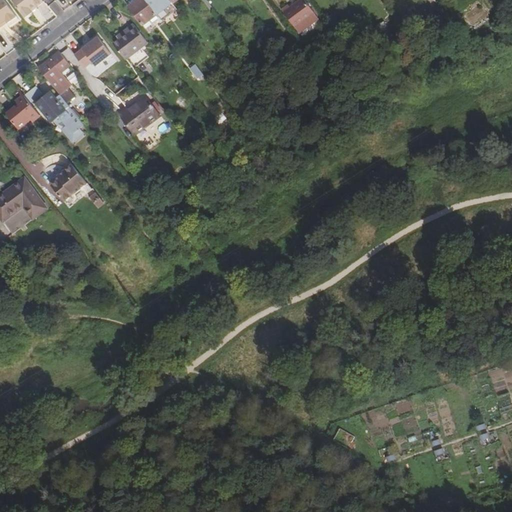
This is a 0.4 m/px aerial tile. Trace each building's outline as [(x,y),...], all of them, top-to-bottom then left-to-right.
[(0,0),(0,31),(3,29),(1,27),(8,22),(10,24),(19,18),(4,0),(0,0)] [(46,3),(43,0),(13,0),(27,19),(35,14),(33,12),(46,3)] [(159,17),(146,0),(139,0),(137,1),(129,8),(144,28),(159,17)] [(173,4),(169,0),(146,0),(159,17),(174,6),(173,4)] [(300,35),(318,21),(303,0),(291,10),(288,8),(282,12),(300,35)] [(412,9),(400,21),(407,29),(419,17),(412,9)] [(0,31),(0,35),(21,20),(19,18),(10,24),(8,22),(1,27),(3,29),(0,31)] [(374,30),(377,35),(388,28),(385,22),(374,30)] [(135,28),(127,33),(129,36),(119,43),(113,47),(126,64),(149,47),(135,28)] [(118,41),(119,43),(129,36),(127,33),(118,41)] [(96,79),(120,59),(100,35),(76,55),(96,79)] [(50,84),(61,75),(72,67),(60,51),(51,58),(53,61),(40,71),(50,84)] [(204,79),(197,68),(191,72),(199,82),(204,79)] [(61,75),(50,84),(67,105),(75,99),(68,91),(72,89),(61,75)] [(24,97),(30,104),(42,95),(36,88),(24,97)] [(84,128),(61,98),(57,100),(53,95),(38,106),(51,124),(53,123),(56,127),(62,122),(66,128),(63,131),(73,142),(83,134),(80,131),(84,128)] [(17,111),(15,109),(6,115),(18,131),(30,121),(32,123),(40,118),(30,104),(24,97),(17,102),(19,106),(21,108),(17,111)] [(139,119),(153,137),(164,128),(151,110),(139,119)] [(153,137),(139,119),(126,128),(140,146),(153,137)] [(84,136),(83,134),(73,142),(63,131),(66,128),(62,122),(56,127),(72,146),(84,136)] [(72,199),(87,187),(72,167),(63,174),(64,175),(58,180),(59,182),(51,188),(63,204),(71,198),(72,199)] [(0,213),(18,236),(38,221),(52,210),(28,180),(0,201),(0,213)] [(96,198),(90,202),(94,207),(99,202),(96,198)] [(99,202),(94,207),(98,212),(103,207),(99,202)] [(382,431),(387,445),(396,442),(391,428),(382,431)] [(339,429),(334,440),(349,446),(354,434),(339,429)]
